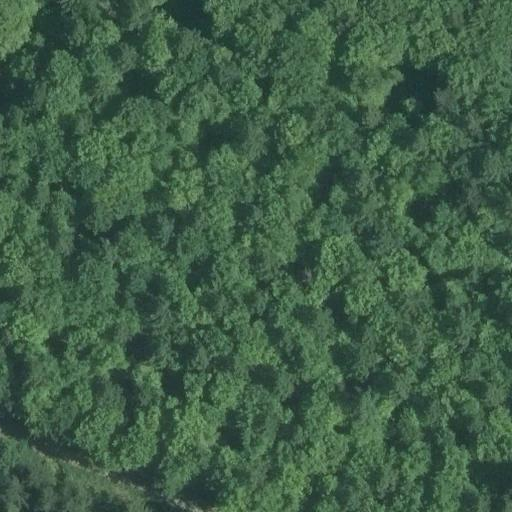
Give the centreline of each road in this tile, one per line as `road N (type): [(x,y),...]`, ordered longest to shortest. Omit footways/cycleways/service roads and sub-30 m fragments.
road 1 (track): [(511,170),(384,113),(273,0)]
road 2 (track): [(0,425),(205,511)]
road 3 (track): [(0,127),(63,0)]
